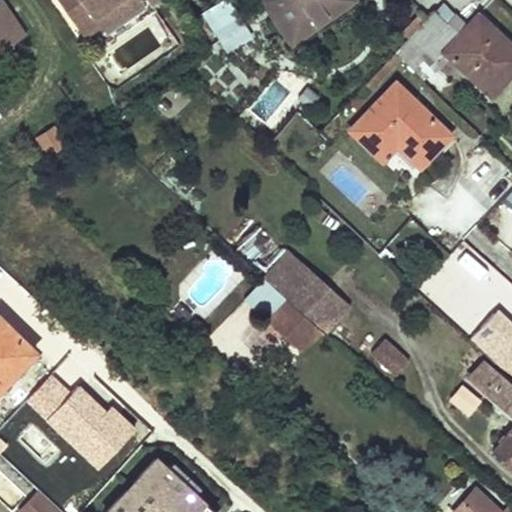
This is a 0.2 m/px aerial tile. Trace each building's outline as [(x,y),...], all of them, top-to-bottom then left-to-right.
[(60,0),(86,38),(103,27),(96,18),(122,0),(60,0)] [(145,3),(142,0),(122,0),(96,18),(103,27),(105,31),(145,3)] [(227,36),(244,25),(228,0),(226,0),(210,10),(227,36)] [(274,0),(281,8),(272,15),(292,45),(354,2),(352,0),(274,0)] [(1,3),(0,4),(0,29),(11,47),(24,38),(1,3)] [(436,12),(396,54),(412,68),(427,53),(437,62),(445,53),(486,91),(511,62),(511,45),(479,15),(468,26),(456,15),(448,24),(436,12)] [(244,25),(227,36),(221,40),(232,50),(252,37),(244,25)] [(0,54),(11,47),(0,29),(0,54)] [(511,62),(486,91),(492,96),(511,74),(511,62)] [(451,85),(436,71),(428,80),(443,94),(451,85)] [(451,134),(397,83),(352,131),(384,160),(399,144),(422,166),(437,149),(451,134)] [(75,121),(61,97),(19,124),(36,151),(57,138),(54,134),(75,121)] [(457,139),(451,134),(437,149),(442,154),(457,139)] [(266,278),(326,333),(350,307),(291,250),(266,278)] [(436,271),(420,288),(435,302),(451,285),(436,271)] [(304,355),(323,334),(265,280),(245,301),(304,355)] [(505,322),(487,305),(483,309),(502,326),(505,322)] [(511,328),(505,322),(502,326),(483,309),(462,332),(508,374),(511,371),(511,328)] [(43,358),(0,316),(0,402),(9,393),(3,387),(27,362),(33,368),(43,358)] [(408,362),(385,340),(373,352),(396,375),(408,362)] [(511,385),(483,362),(468,379),(511,415),(511,428),(493,451),(511,468),(511,385)] [(457,382),(445,402),(469,416),(481,397),(457,382)] [(211,511),(152,458),(109,505),(116,511),(211,511)] [(503,511),(476,487),(464,501),(475,511),(503,511)] [(60,511),(40,493),(20,511),(60,511)] [(475,511),(464,501),(452,511),(475,511)]
